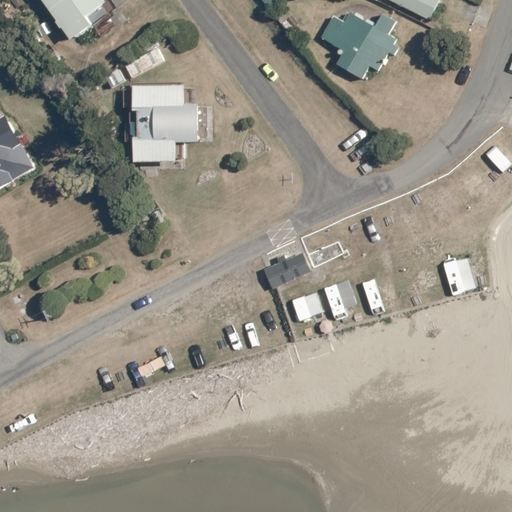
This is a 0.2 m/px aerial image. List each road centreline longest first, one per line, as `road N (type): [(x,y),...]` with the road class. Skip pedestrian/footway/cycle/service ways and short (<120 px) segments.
road 1 (unclassified): [(0,373),(343,203)]
road 2 (residential): [(511,18),(481,98),(446,146),(407,176),(343,203)]
road 3 (residential): [(188,0),(343,203)]
